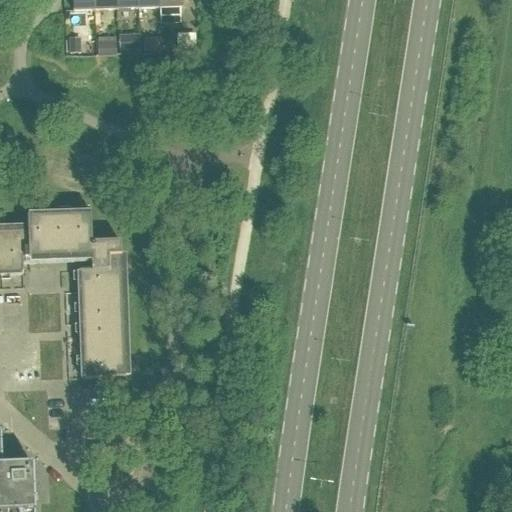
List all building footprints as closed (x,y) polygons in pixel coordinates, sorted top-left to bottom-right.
[(93,0),(72,0),(73,14),(95,13),(93,0)] [(115,0),(93,0),(95,13),(116,12),(115,0)] [(137,0),(115,0),(116,12),(138,12),(137,0)] [(159,0),(137,0),(138,12),(160,11),(159,0)] [(159,0),(160,11),(182,10),(181,0),(159,0)] [(90,247),(89,218),(27,220),(27,228),(27,234),(0,234),(0,277),(22,276),(21,262),(89,260),(90,274),(78,274),(82,382),(125,380),(121,258),(120,246),(90,247)] [(0,468),(0,511),(34,511),(33,467),(0,468)]
